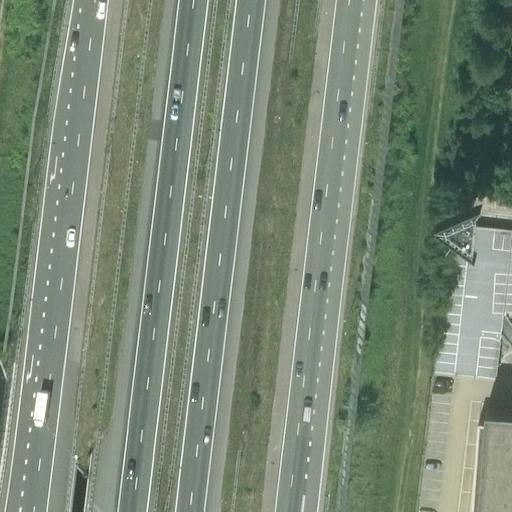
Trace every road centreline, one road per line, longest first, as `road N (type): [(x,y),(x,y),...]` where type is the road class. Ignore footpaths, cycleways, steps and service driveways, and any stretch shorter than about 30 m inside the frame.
road 1 (motorway): [(192,0),(131,511)]
road 2 (trunk): [(93,0),(33,511)]
road 3 (motorway): [(190,511),(250,0)]
road 4 (trunk): [(291,494),(349,0)]
